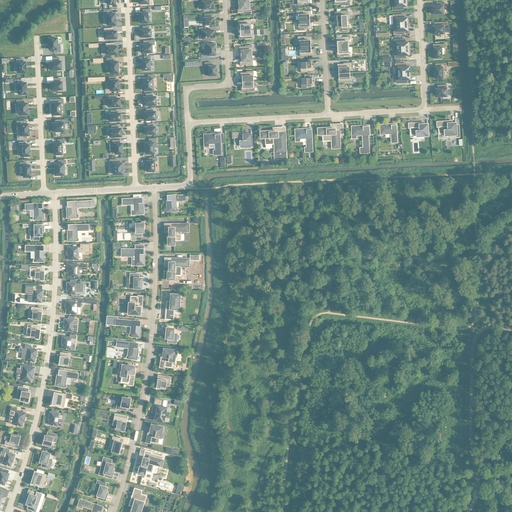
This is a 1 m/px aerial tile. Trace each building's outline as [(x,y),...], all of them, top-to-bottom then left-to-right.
[(214,6),(214,3),(212,3),(212,0),(206,1),(206,4),(204,4),(204,11),(215,11),(215,6),(214,6)] [(394,3),(395,12),(402,12),(402,8),(408,8),(408,6),(409,6),(409,2),(394,3)] [(434,15),(434,16),(445,15),(444,8),(446,8),(445,4),(438,5),(438,8),(433,8),(433,11),(432,11),(433,15),(434,15)] [(251,6),(241,6),(241,9),(239,9),(239,16),(245,15),(246,16),(254,16),(253,11),(251,11),(251,6)] [(142,21),(141,21),(142,21),(142,24),(141,24),(142,24),(142,25),(150,25),(149,15),(152,15),(152,11),(145,12),(145,15),(142,15),(142,18),(142,20),(142,21)] [(114,12),(106,12),(106,17),(109,17),(109,27),(118,27),(118,26),(118,23),(118,22),(118,21),(117,22),(117,19),(117,16),(114,16),(114,12)] [(301,18),(301,23),(311,22),(311,19),(313,19),(312,13),(306,13),(306,12),(298,13),(298,18),(301,18)] [(339,20),(339,24),(349,23),(348,18),(350,18),(349,13),(342,13),(342,14),(336,14),(337,21),(339,20)] [(207,17),(207,20),(206,20),(206,27),(216,26),(216,22),(215,22),(215,20),(213,20),(213,17),(207,17)] [(395,27),(410,26),(410,22),(409,23),(409,20),(403,20),(402,17),(395,17),(395,27)] [(242,29),(242,32),(252,32),(252,27),(253,26),(253,21),(246,22),(246,23),(240,23),(240,29),(242,29)] [(311,22),(301,23),(301,28),(300,28),(300,33),(307,33),(307,32),(313,32),(313,25),(311,25),(311,22)] [(349,23),(339,24),(339,27),(337,27),(337,33),(343,33),(343,34),(350,33),(350,28),(349,28),(349,23)] [(434,31),(433,31),(434,35),(435,35),(435,36),(446,35),(445,28),(450,28),(449,24),(439,25),(439,28),(434,28),(434,31)] [(395,27),(396,36),(403,36),(403,33),(409,32),(409,30),(410,30),(410,26),(395,27)] [(142,35),(142,36),(142,38),(142,39),(144,39),(144,40),(148,40),(148,39),(152,39),(152,32),(151,32),(151,29),(145,29),(145,32),(142,32),(142,35)] [(115,30),(106,31),(107,41),(119,40),(118,40),(119,39),(118,39),(118,37),(119,37),(119,36),(118,36),(118,33),(117,33),(115,34),(115,30)] [(216,35),(216,32),(207,33),(207,30),(201,30),(201,33),(204,33),(205,41),(217,40),(216,35)] [(252,32),(242,32),(242,35),(240,35),(241,42),(247,41),(247,42),(254,42),(253,37),(252,37),(252,32)] [(302,43),(302,49),(312,48),(312,45),(314,45),(314,39),(308,39),(308,38),(299,39),(300,44),(302,43)] [(340,46),(340,49),(350,49),(350,44),(351,44),(351,39),(344,39),(344,40),(338,40),(338,46),(340,46)] [(50,41),(50,42),(51,45),(50,45),(51,45),(51,46),(52,52),(56,51),(56,55),(63,54),(62,46),(59,46),(59,40),(50,41)] [(399,51),(411,51),(411,47),(410,47),(410,45),(404,45),(404,41),(396,42),(396,45),(399,45),(399,51)] [(143,47),(143,50),(143,51),(143,53),(143,54),(143,55),(154,54),(153,47),(156,47),(156,43),(145,43),(146,47),(143,47)] [(119,48),(117,48),(116,45),(108,46),(108,57),(119,56),(119,55),(120,55),(119,55),(119,52),(119,48)] [(203,57),(203,61),(213,61),(213,57),(217,57),(217,46),(216,46),(216,45),(212,45),(212,46),(209,47),(210,57),(203,57)] [(448,46),(439,47),(439,50),(436,50),(436,53),(435,53),(436,60),(436,61),(440,61),(440,60),(444,60),(443,50),(448,50),(448,46)] [(243,55),(243,58),(253,58),(253,53),(254,53),(254,47),(247,48),(247,49),(241,49),(241,55),(243,55)] [(312,48),(302,49),(302,54),(301,54),(301,59),(308,59),(308,58),(314,57),(314,51),(312,51),(312,48)] [(350,49),(340,49),(340,53),(338,53),(339,59),(345,59),(352,59),(351,54),(350,54),(350,49)] [(399,51),(399,57),(397,57),(397,61),(405,60),(404,57),(410,57),(410,54),(411,54),(411,51),(399,51)] [(253,58),(243,58),(243,61),(242,61),(242,68),(248,67),(248,68),(255,68),(255,63),(254,63),(253,58)] [(54,63),(51,63),(52,70),(62,69),(61,63),(60,59),(54,60),(54,63)] [(144,66),(143,66),(144,66),(144,68),(144,69),(144,72),(147,72),(147,73),(151,73),(151,72),(152,72),(151,62),(152,62),(152,59),(146,59),(146,62),(144,62),(144,66)] [(117,60),(109,61),(109,65),(112,65),(112,75),(119,75),(120,75),(120,72),(120,71),(120,68),(120,64),(117,64),(117,60)] [(25,61),(18,62),(19,65),(20,65),(20,75),(28,74),(28,71),(28,70),(28,68),(27,64),(25,64),(25,61)] [(309,74),(315,73),(315,67),(313,67),(313,64),(303,64),(303,70),(302,70),(302,75),(309,75),(309,74)] [(211,78),(218,78),(218,68),(213,68),(213,65),(207,65),(207,68),(210,68),(211,78)] [(341,72),(341,75),(351,75),(351,70),(352,70),(352,65),(345,65),(345,66),(339,66),(339,72),(341,72)] [(398,76),(412,75),(412,71),(411,71),(411,69),(405,69),(405,66),(397,66),(398,76)] [(445,80),(444,73),(448,73),(448,66),(437,66),(437,69),(437,73),(436,73),(437,81),(445,80)] [(244,81),(244,84),(254,84),(254,78),(255,78),(255,73),(248,74),(248,75),(242,75),(243,81),(244,81)] [(351,75),(341,75),(341,79),(340,79),(340,85),(346,85),(353,85),(353,80),(351,80),(351,75)] [(398,76),(398,85),(406,85),(405,82),(411,81),(411,79),(413,79),(412,75),(398,76)] [(145,88),(144,88),(145,88),(145,91),(145,92),(155,92),(154,81),(156,81),(156,77),(150,77),(150,81),(146,81),(145,81),(145,83),(145,87),(145,88)] [(117,79),(111,79),(111,83),(112,83),(113,92),(121,92),(121,91),(121,88),(121,87),(120,87),(120,85),(120,84),(120,82),(119,82),(117,82),(117,79)] [(55,84),(52,84),(53,91),(63,90),(62,83),(61,80),(55,80),(55,84)] [(304,86),(303,86),(303,91),(310,91),(310,90),(316,89),(316,83),(314,83),(314,80),(304,80),(304,86)] [(23,82),(17,82),(17,86),(20,86),(21,96),(24,96),(24,97),(28,97),(28,96),(29,96),(29,95),(29,92),(29,91),(28,91),(28,85),(23,85),(23,82)] [(254,84),(244,84),(245,87),(243,87),(243,94),(249,93),(249,94),(256,94),(256,89),(255,89),(254,84)] [(449,98),(448,91),(449,91),(448,87),(442,87),(442,91),(437,91),(437,94),(436,94),(437,98),(438,98),(438,99),(449,98)] [(146,103),(145,103),(146,103),(146,106),(145,106),(146,106),(146,107),(158,107),(157,99),(154,99),(154,96),(148,96),(148,99),(147,100),(145,100),(145,102),(146,103)] [(122,107),(122,104),(121,100),(117,101),(117,97),(111,98),(111,101),(110,101),(111,109),(116,109),(120,109),(120,108),(122,108),(122,107)] [(57,104),(53,104),(54,114),(61,114),(61,104),(63,104),(63,101),(56,101),(57,104)] [(20,106),(20,113),(30,112),(30,106),(27,106),(27,103),(20,103),(20,106)] [(146,118),(146,121),(146,122),(157,122),(157,114),(155,114),(155,111),(148,111),(148,114),(147,114),(146,115),(146,117),(146,118)] [(113,116),(111,116),(111,123),(122,122),(123,122),(123,121),(122,121),(122,119),(123,119),(122,119),(122,117),(122,115),(121,115),(119,115),(119,113),(113,113),(113,116)] [(55,130),(55,135),(62,135),(62,125),(64,125),(64,121),(57,122),(58,125),(55,125),(55,130)] [(457,125),(457,121),(457,125),(449,126),(449,124),(445,124),(439,124),(439,129),(440,129),(441,136),(450,136),(450,139),(458,139),(457,125)] [(27,123),(21,124),(21,127),(23,127),(24,137),(31,136),(31,126),(27,126),(27,123)] [(429,126),(425,127),(425,124),(410,125),(410,131),(411,131),(412,138),(418,138),(430,138),(429,126)] [(147,132),(147,133),(147,135),(147,136),(150,136),(150,137),(154,137),(154,136),(157,136),(157,129),(156,129),(156,126),(149,126),(150,129),(148,129),(147,130),(147,132)] [(382,127),(382,132),(382,136),(382,137),(383,138),(384,138),(384,137),(385,137),(385,136),(392,136),(393,145),(399,145),(398,127),(391,128),(391,127),(382,127)] [(114,131),(112,131),(112,139),(123,138),(123,137),(123,135),(123,134),(123,133),(123,131),(122,131),(120,131),(120,128),(114,128),(114,131)] [(374,136),(371,137),(371,129),(362,129),(362,128),(354,129),(354,134),(353,134),(353,141),(358,140),(358,137),(364,137),(365,150),(361,150),(362,156),(371,155),(370,137),(374,137),(374,136)] [(345,137),(345,130),(336,130),(336,131),(333,131),(333,130),(320,131),(320,132),(320,133),(320,134),(320,135),(320,136),(320,137),(324,136),(324,144),(334,143),(334,150),(341,150),(341,137),(345,137)] [(297,132),(297,137),(297,144),(302,144),(301,141),(307,140),(308,150),(306,150),(306,154),(314,154),(313,132),(306,132),(306,131),(297,132)] [(254,148),(253,132),(252,132),(252,136),(244,137),(244,136),(245,136),(245,135),(241,136),(241,135),(234,135),(234,140),(236,140),(236,147),(246,147),(246,150),(253,150),(253,148),(254,148)] [(288,142),(287,133),(279,134),(276,134),(276,133),(263,134),(263,135),(262,136),(262,137),(262,138),(263,139),(263,140),(267,140),(267,147),(277,146),(277,154),(276,154),(276,162),(289,161),(288,154),(287,154),(287,142),(288,142)] [(223,157),(222,137),(215,137),(206,137),(206,142),(205,142),(206,149),(211,149),(210,146),(216,145),(217,149),(216,150),(217,152),(215,153),(215,156),(215,157),(223,157)] [(148,152),(148,156),(156,156),(156,150),(159,150),(158,141),(151,141),(151,145),(148,145),(148,149),(147,149),(148,149),(148,152)] [(58,146),(56,146),(56,153),(66,152),(66,145),(65,145),(64,142),(58,142),(58,146)] [(124,152),(124,149),(124,146),(122,146),(122,143),(115,143),(115,146),(117,146),(117,156),(124,156),(124,152)] [(28,144),(22,144),(22,148),(24,148),(25,157),(32,157),(32,152),(31,152),(31,147),(28,147),(28,144)] [(149,169),(148,169),(148,170),(149,170),(149,172),(149,173),(150,173),(150,174),(154,174),(154,173),(156,173),(156,163),(159,163),(159,160),(151,160),(152,163),(149,163),(149,166),(149,169)] [(119,162),(112,162),(112,166),(115,166),(116,177),(120,176),(120,177),(124,177),(124,176),(125,176),(125,175),(125,172),(125,171),(124,171),(124,169),(124,165),(119,165),(119,162)] [(57,172),(57,176),(64,176),(64,167),(66,166),(66,163),(59,163),(60,166),(57,166),(57,172)] [(28,165),(22,165),(22,169),(25,168),(26,179),(33,179),(33,178),(33,175),(33,174),(32,174),(32,168),(29,168),(28,165)] [(169,205),(169,214),(174,213),(174,214),(178,214),(179,214),(180,213),(180,212),(180,211),(179,211),(178,211),(178,203),(189,203),(189,197),(169,198),(170,205),(169,205)] [(124,207),(136,207),(136,213),(133,213),(134,217),(140,217),(140,216),(145,216),(145,207),(144,207),(144,200),(124,201),(124,207)] [(69,204),(70,208),(70,211),(69,211),(69,220),(74,220),(74,221),(78,220),(80,220),(80,219),(81,218),(80,217),(79,216),(78,216),(78,210),(97,209),(97,203),(69,204)] [(36,222),(37,222),(40,222),(45,221),(45,213),(44,213),(44,205),(27,206),(27,211),(27,212),(31,212),(36,212),(36,219),(35,220),(35,221),(35,222),(36,222)] [(119,243),(134,243),(134,238),(138,238),(138,239),(144,239),(144,234),(146,234),(146,230),(146,226),(146,225),(145,224),(144,224),(143,225),(143,226),(137,226),(137,230),(134,230),(134,235),(119,235),(119,243)] [(190,233),(190,226),(177,227),(177,226),(170,226),(170,231),(171,231),(171,232),(171,234),(170,234),(170,247),(171,247),(172,247),(173,247),(174,247),(175,247),(176,247),(176,243),(183,243),(183,233),(190,233)] [(79,233),(91,233),(91,227),(71,227),(71,234),(70,234),(70,243),(75,243),(75,244),(79,244),(80,243),(81,242),(80,241),(80,240),(79,240),(79,233)] [(46,231),(46,228),(37,228),(37,232),(33,233),(33,242),(41,242),(41,238),(43,238),(43,231),(46,231)] [(82,246),(82,250),(70,250),(70,257),(71,257),(71,262),(84,262),(84,255),(92,255),(92,246),(82,246)] [(145,259),(145,247),(137,247),(137,251),(123,251),(123,259),(125,259),(128,259),(128,257),(137,257),(137,263),(134,263),(134,268),(137,268),(140,268),(141,268),(141,267),(146,267),(146,259),(145,259)] [(45,255),(45,248),(27,248),(27,254),(37,254),(37,261),(36,261),(36,262),(35,263),(36,263),(36,264),(37,264),(41,264),(46,264),(46,255),(45,255)] [(175,281),(176,278),(183,278),(183,268),(190,268),(190,261),(178,261),(178,260),(171,260),(171,265),(171,268),(170,268),(170,281),(171,282),(172,282),(173,282),(174,282),(175,281)] [(76,279),(76,280),(77,279),(81,279),(81,272),(89,272),(89,267),(70,267),(70,274),(71,274),(71,279),(76,279)] [(32,278),(37,278),(37,282),(43,282),(43,283),(44,284),(45,283),(46,283),(46,282),(46,278),(45,278),(46,273),(44,273),(44,270),(33,269),(32,278)] [(141,281),(141,276),(130,276),(129,290),(145,291),(145,287),(143,287),(143,281),(141,281)] [(69,285),(69,292),(70,292),(70,296),(73,296),(73,297),(74,297),(74,296),(78,296),(78,290),(82,291),(82,286),(69,285)] [(40,304),(43,305),(44,300),(45,292),(38,292),(38,288),(28,287),(28,296),(35,297),(34,304),(39,304),(39,305),(40,305),(40,304)] [(172,301),(173,301),(173,304),(170,303),(169,308),(168,307),(167,322),(175,322),(176,311),(180,311),(181,297),(173,296),(172,297),(171,297),(171,298),(171,299),(171,300),(172,301)] [(132,308),(131,308),(130,316),(142,317),(142,308),(143,308),(144,305),(145,298),(140,298),(140,299),(133,299),(132,308)] [(72,317),(72,316),(78,316),(79,309),(83,310),(83,305),(85,305),(85,302),(77,301),(77,304),(68,304),(68,311),(68,316),(71,316),(71,317),(72,317)] [(34,310),(34,314),(35,314),(34,322),(39,322),(43,323),(43,319),(43,314),(43,311),(34,310)] [(76,322),(67,321),(66,329),(67,329),(67,332),(70,333),(70,334),(71,334),(71,333),(75,333),(75,327),(79,328),(80,323),(76,322)] [(142,331),(141,331),(142,323),(118,321),(118,327),(133,329),(133,336),(132,336),(131,337),(131,338),(131,339),(132,339),(136,340),(136,339),(141,339),(142,331)] [(43,329),(30,327),(29,335),(33,336),(32,339),(38,340),(38,341),(39,342),(40,342),(41,341),(41,340),(42,337),(41,337),(42,332),(40,332),(40,329),(43,329)] [(170,345),(178,345),(179,336),(175,336),(175,331),(166,330),(166,334),(168,334),(168,340),(170,340),(170,345)] [(73,345),(77,346),(78,338),(72,337),(71,340),(65,339),(64,347),(65,347),(65,350),(73,351),(73,345)] [(140,353),(139,353),(140,346),(119,343),(118,349),(131,351),(130,358),(129,358),(128,358),(128,359),(128,360),(129,361),(130,361),(133,362),(134,361),(139,362),(140,353)] [(33,348),(27,347),(27,350),(21,349),(20,354),(24,355),(24,361),(28,361),(27,362),(32,363),(32,364),(33,364),(37,364),(38,359),(39,352),(33,351),(33,348)] [(177,353),(166,351),(165,360),(164,360),(163,363),(162,369),(167,370),(167,369),(174,370),(175,360),(179,361),(180,354),(177,353)] [(72,360),(72,357),(63,355),(63,358),(62,358),(62,363),(61,363),(61,367),(64,367),(69,368),(71,360),(72,360)] [(22,383),(33,384),(34,380),(35,380),(36,373),(30,372),(30,369),(22,367),(22,370),(19,370),(18,375),(23,376),(22,383)] [(135,377),(136,369),(122,367),(121,372),(122,372),(121,373),(125,374),(125,375),(123,384),(130,386),(130,387),(135,387),(136,381),(135,381),(136,377),(135,377)] [(62,389),(66,390),(67,390),(68,389),(68,388),(68,387),(67,386),(68,380),(79,382),(80,375),(61,372),(60,379),(59,379),(58,388),(62,389)] [(171,388),(172,380),(162,378),(162,382),(160,381),(159,386),(158,390),(159,391),(160,391),(161,391),(161,390),(167,391),(167,387),(171,388)] [(34,393),(34,392),(25,390),(25,387),(15,385),(14,388),(21,390),(19,397),(23,398),(22,402),(27,403),(27,404),(28,405),(29,405),(30,405),(30,404),(31,404),(31,400),(32,395),(30,395),(31,392),(34,393)] [(62,408),(62,409),(66,409),(68,397),(56,395),(55,395),(56,395),(55,403),(54,403),(53,406),(53,407),(54,408),(55,408),(56,408),(57,407),(62,408)] [(118,411),(128,413),(129,409),(131,409),(132,405),(133,401),(133,400),(132,400),(132,399),(131,399),(130,400),(130,401),(124,400),(123,404),(120,403),(118,411)] [(157,422),(165,424),(168,410),(164,409),(165,402),(157,400),(155,411),(156,411),(155,415),(158,415),(158,418),(157,418),(156,418),(156,419),(155,419),(155,420),(155,421),(156,421),(156,422),(157,422)] [(12,415),(16,416),(15,424),(24,426),(25,421),(26,421),(26,420),(28,414),(19,412),(20,408),(13,407),(12,415)] [(50,426),(59,428),(60,422),(64,423),(65,419),(52,416),(50,423),(51,423),(50,426)] [(126,424),(126,421),(127,421),(123,420),(123,417),(117,416),(115,427),(118,428),(118,431),(123,432),(123,433),(124,434),(125,434),(126,434),(126,433),(127,429),(128,425),(126,424)] [(165,429),(154,427),(153,427),(152,435),(151,435),(150,438),(149,438),(148,445),(153,446),(153,444),(160,446),(162,437),(164,437),(166,430),(165,430),(165,429)] [(59,437),(49,435),(48,438),(47,438),(46,442),(45,442),(44,446),(44,447),(45,448),(46,448),(47,447),(53,448),(54,444),(57,445),(59,437)] [(14,436),(13,440),(9,439),(7,447),(17,450),(18,446),(20,447),(21,442),(22,439),(22,438),(22,437),(21,437),(20,437),(19,438),(14,436)] [(113,454),(120,455),(123,444),(121,444),(122,440),(115,439),(114,442),(116,443),(113,454)] [(11,452),(5,451),(4,454),(3,453),(2,458),(6,459),(5,466),(12,468),(14,464),(16,457),(10,455),(11,452)] [(43,468),(51,471),(54,462),(50,460),(51,456),(43,453),(42,457),(44,458),(42,464),(44,464),(43,468)] [(147,453),(145,460),(145,463),(144,463),(140,476),(141,476),(142,476),(142,477),(143,477),(144,477),(145,477),(146,477),(147,474),(154,476),(156,466),(163,468),(165,459),(153,456),(154,454),(147,453)] [(101,477),(114,480),(116,474),(113,473),(115,467),(113,466),(114,462),(106,460),(101,477)] [(8,483),(11,476),(3,474),(4,471),(0,469),(0,478),(0,484),(2,486),(2,487),(3,487),(3,486),(6,487),(8,483)] [(48,478),(38,474),(38,475),(37,478),(36,477),(34,482),(32,485),(32,486),(33,487),(34,487),(35,487),(36,486),(41,488),(40,488),(44,490),(48,478)] [(109,490),(106,489),(108,485),(100,483),(96,496),(100,497),(99,498),(100,498),(99,501),(107,503),(109,497),(107,496),(109,490)] [(142,511),(145,505),(146,505),(148,498),(143,496),(144,492),(136,490),(132,504),(133,504),(132,508),(135,509),(134,511),(133,511),(132,511),(131,511),(142,511)] [(29,511),(32,511),(37,511),(43,496),(38,494),(38,495),(31,493),(28,500),(31,500),(29,506),(31,507),(29,511)] [(79,509),(84,511),(84,509),(94,511),(103,511),(104,509),(82,501),(79,509)]
